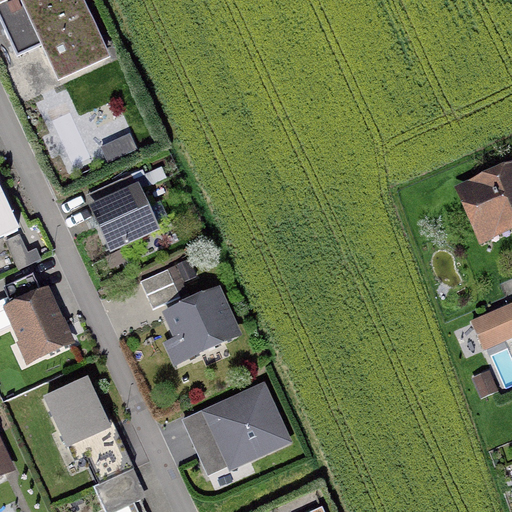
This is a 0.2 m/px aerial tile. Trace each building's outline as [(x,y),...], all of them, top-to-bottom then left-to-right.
[(93,55),(67,0),(15,0),(12,2),(47,77),(93,55)] [(480,239),(511,225),(511,170),(460,193),(480,239)] [(156,230),(139,193),(93,213),(110,250),(156,230)] [(0,239),(16,232),(0,198),(0,239)] [(192,281),(184,264),(138,284),(146,302),(192,281)] [(29,362),(67,345),(43,294),(39,296),(30,277),(2,291),(10,309),(6,311),(29,362)] [(233,340),(212,290),(162,312),(184,362),(233,340)] [(479,341),(511,326),(511,317),(508,308),(471,325),(479,341)] [(88,376),(42,397),(66,449),(112,428),(88,376)] [(480,400),(495,393),(489,379),(474,386),(480,400)] [(262,389),(202,414),(226,473),(286,448),(262,389)] [(0,476),(8,473),(0,454),(0,476)] [(105,511),(120,511),(147,500),(135,472),(95,489),(105,511)]
